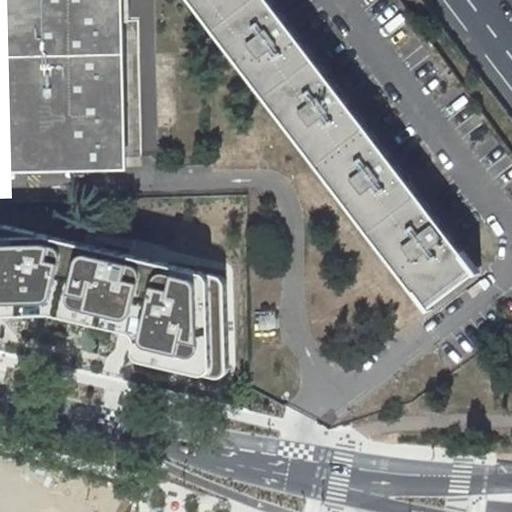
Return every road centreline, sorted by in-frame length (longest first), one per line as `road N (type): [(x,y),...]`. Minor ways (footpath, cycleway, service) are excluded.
road 1 (primary): [(135,440),(335,471),(457,480),(511,473)]
road 2 (primary): [(135,440),(381,500)]
road 3 (primary): [(0,413),(135,440)]
